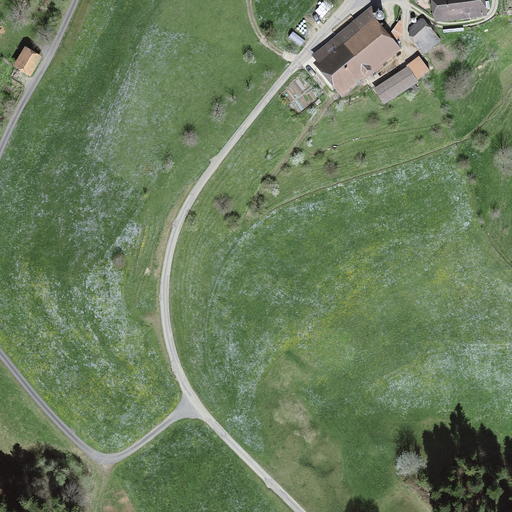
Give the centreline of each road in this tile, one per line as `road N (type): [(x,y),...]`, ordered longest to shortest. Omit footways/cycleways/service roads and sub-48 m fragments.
road 1 (track): [(194,401),(164,314),(177,225),(229,144),(350,0)]
road 2 (track): [(301,58),(331,97),(248,211)]
road 3 (track): [(0,151),(75,0)]
road 4 (track): [(300,511),(194,401)]
road 5 (track): [(106,459),(58,422),(0,352)]
